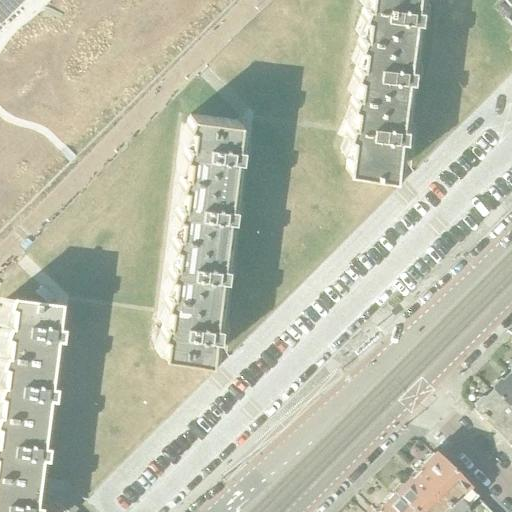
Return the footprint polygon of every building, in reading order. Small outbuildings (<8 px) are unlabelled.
[(0,0),(0,232),(74,160),(236,0),(0,0)] [(363,34),(408,41),(411,18),(417,19),(418,6),(413,6),(413,0),(367,0),(366,5),(364,5),(360,16),(365,18),(363,34)] [(511,25),(511,50),(511,51),(511,50),(511,0),(503,0),(511,8),(511,13),(506,19),(511,25)] [(405,65),(408,41),(363,34),(363,35),(360,35),(356,45),(361,48),(359,65),(357,64),(352,75),(357,77),(355,94),(401,101),(404,78),(409,78),(411,66),(405,65)] [(497,52),(511,67),(511,50),(511,51),(505,43),(497,52)] [(506,78),(511,72),(511,67),(497,52),(488,60),(506,78)] [(497,87),(506,78),(488,60),(479,69),(497,87)] [(497,87),(479,69),(471,77),(489,95),(497,87)] [(489,95),(471,77),(462,86),(480,104),(489,95)] [(480,104),(462,86),(453,95),(471,113),(480,104)] [(401,101),(355,94),(353,94),(348,105),(353,107),(351,124),(349,124),(345,135),(350,137),(345,170),(375,174),(391,176),(396,137),(401,138),(403,125),(398,124),(401,101)] [(463,122),(471,113),(453,95),(445,104),(463,122)] [(463,122),(445,104),(436,113),(454,131),(463,122)] [(445,139),(454,131),(436,113),(427,121),(445,139)] [(185,174),(230,180),(233,158),(239,159),(240,146),(235,145),(238,124),(238,121),(190,115),(186,126),(190,128),(188,145),(186,144),(182,155),(187,157),(185,174)] [(437,148),(445,139),(427,121),(419,130),(437,148)] [(437,148),(419,130),(417,132),(415,145),(428,157),(437,148)] [(428,157),(415,145),(413,157),(412,157),(412,156),(411,156),(409,168),(413,172),(428,157)] [(227,205),(230,180),(185,174),(182,174),(178,185),(183,187),(181,204),(179,204),(174,215),(179,217),(177,233),(223,239),(226,217),(231,218),(232,210),(233,205),(227,205)] [(365,184),(383,202),(403,182),(400,179),(386,178),(383,182),(375,174),(365,184)] [(383,202),(365,184),(356,193),(374,211),(383,202)] [(365,219),(374,211),(356,193),(347,201),(365,219)] [(365,219),(347,201),(339,210),(357,228),(365,219)] [(348,237),(357,228),(339,210),(330,219),(348,237)] [(348,237),(330,219),(321,228),(339,246),(348,237)] [(339,246),(321,228),(312,236),(330,254),(339,246)] [(220,264),(223,239),(177,233),(177,234),(175,233),(171,244),(175,246),(173,263),(171,263),(167,274),(172,276),(170,293),(215,299),(218,277),(223,277),(225,265),(220,264)] [(322,263),(330,254),(312,236),(304,245),(322,263)] [(313,271),(322,263),(304,245),(295,253),(313,271)] [(313,271),(295,253),(286,262),(304,280),(313,271)] [(296,289),(304,280),(286,262),(278,271),(296,289)] [(287,298),(296,289),(278,271),(269,280),(287,298)] [(287,298),(269,280),(260,288),(278,306),(287,298)] [(269,315),(278,306),(260,288),(251,297),(269,315)] [(212,323),(215,299),(170,293),(167,293),(163,304),(168,306),(166,323),(164,322),(159,333),(164,335),(162,354),(189,358),(208,360),(211,336),(216,337),(217,324),(212,323)] [(269,315),(251,297),(243,306),(261,324),(269,315)] [(0,358),(0,359),(46,365),(49,343),(54,343),(55,331),(50,330),(52,313),(53,306),(5,300),(1,311),(6,313),(4,330),(1,330),(0,333),(0,341),(2,342),(0,358)] [(252,333),(261,324),(243,306),(234,315),(252,333)] [(252,333),(234,315),(228,321),(231,326),(231,329),(237,335),(243,341),(252,333)] [(243,341),(237,335),(231,329),(229,341),(227,341),(225,353),(228,356),(243,341)] [(188,359),(207,378),(219,366),(214,361),(208,360),(189,358),(188,359)] [(0,419),(38,424),(41,402),(46,403),(48,390),(43,390),(45,369),(46,365),(0,359),(0,419)] [(207,378),(188,359),(179,368),(198,387),(207,378)] [(190,395),(198,387),(179,368),(171,377),(190,395)] [(511,411),(511,376),(509,373),(500,382),(496,381),(490,387),(491,390),(511,411)] [(190,395),(171,377),(162,385),(181,404),(190,395)] [(181,404),(162,385),(154,394),(172,413),(181,404)] [(511,411),(491,390),(482,399),(479,398),(473,405),(474,408),(472,410),(506,444),(511,449),(511,411)] [(163,422),(172,413),(154,394),(145,403),(163,422)] [(155,430),(163,422),(145,403),(136,412),(155,430)] [(155,430),(136,412),(128,421),(146,439),(155,430)] [(35,449),(38,424),(0,419),(0,479),(31,483),(34,462),(39,462),(40,450),(35,449)] [(146,439),(128,421),(119,429),(137,447),(146,439)] [(129,456),(137,447),(119,429),(110,438),(129,456)] [(129,456),(110,438),(102,447),(120,465),(129,456)] [(111,474),(120,465),(102,447),(93,456),(111,474)] [(408,477),(390,494),(407,511),(471,511),(481,503),(474,496),(431,453),(413,471),(411,474),(408,477)] [(103,482),(111,474),(93,456),(85,464),(103,482)] [(103,482),(85,464),(76,473),(94,491),(103,482)] [(84,501),(94,491),(76,473),(66,483),(70,487),(84,501)] [(28,508),(31,483),(0,479),(0,511),(32,511),(33,509),(28,508)] [(68,511),(56,500),(55,500),(48,493),(43,493),(43,494),(44,494),(43,506),(44,506),(45,510),(45,511),(68,511)] [(407,511),(390,494),(372,511),(407,511)] [(56,500),(68,511),(72,511),(75,510),(61,495),(56,500)]
